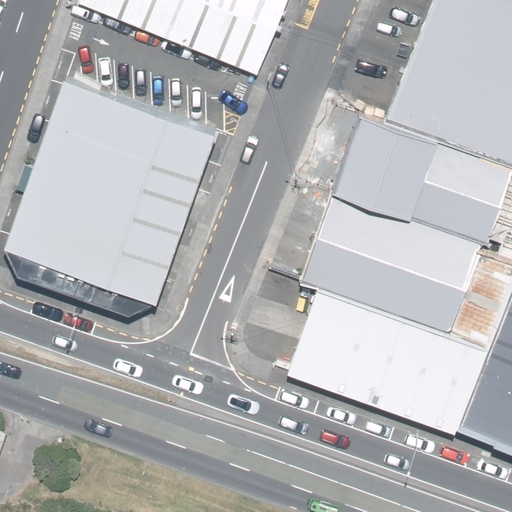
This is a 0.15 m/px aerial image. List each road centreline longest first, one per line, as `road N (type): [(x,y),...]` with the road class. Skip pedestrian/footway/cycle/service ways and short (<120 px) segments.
road 1 (unclassified): [(180,376),(335,0)]
road 2 (primary): [(363,511),(0,387)]
road 3 (primary): [(180,376),(511,495)]
road 4 (primary): [(0,317),(180,376)]
